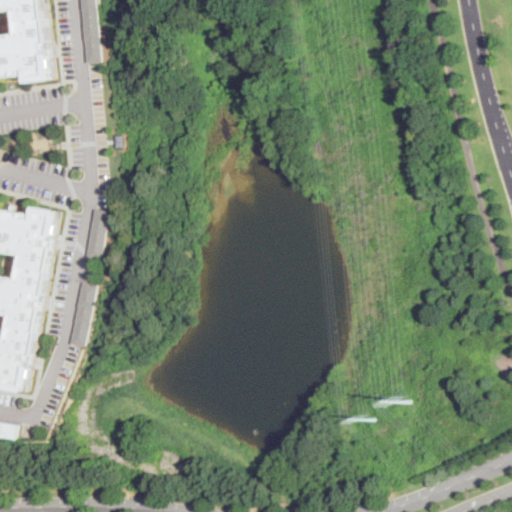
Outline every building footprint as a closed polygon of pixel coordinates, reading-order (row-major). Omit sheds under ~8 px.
[(0,0),(0,78),(33,74),(34,82),(62,78),(52,0),(0,0)] [(102,0),(107,60),(91,62),(86,0),(102,0)] [(128,145),(119,146),(119,140),(119,134),(127,134),(128,145)] [(0,206),(38,213),(39,206),(61,209),(61,214),(64,215),(61,235),(56,235),(55,238),(59,238),(37,385),(33,384),(32,391),(10,388),(11,380),(0,377),(0,206)] [(114,210),(107,258),(91,256),(98,208),(114,210)] [(103,283),(93,345),(77,342),(87,280),(103,283)] [(0,419),(24,424),(22,437),(0,433),(0,419)]
